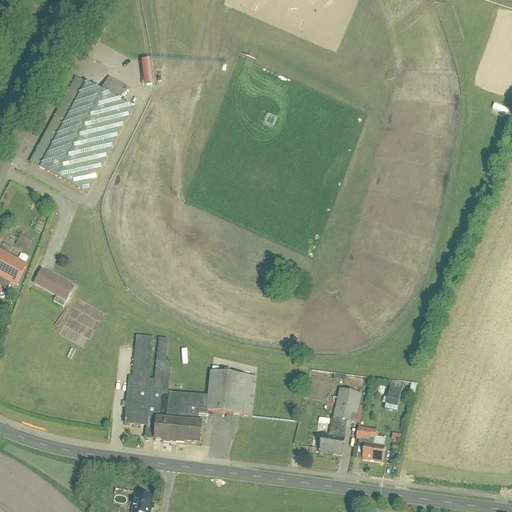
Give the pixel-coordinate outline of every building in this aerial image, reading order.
[(153,53),(145,53),(148,82),(156,82),(153,53)] [(73,78),(27,164),(85,196),(131,110),(121,104),(129,90),(105,77),(97,91),(73,78)] [(28,252),(32,241),(22,237),(18,247),(28,252)] [(216,249),(218,243),(207,238),(204,244),(216,249)] [(0,291),(4,285),(10,288),(13,282),(18,284),(30,263),(2,248),(0,251),(0,291)] [(67,298),(73,287),(42,271),(36,281),(67,298)] [(64,304),(66,299),(54,292),(51,298),(64,304)] [(149,442),(207,448),(210,415),(255,418),(259,377),(210,374),(208,396),(171,395),(173,365),(168,365),(171,341),(140,338),(136,381),(131,380),(128,428),(148,428),(149,442)] [(401,414),(406,385),(394,383),(389,411),(401,414)] [(361,395),(339,390),(332,420),(353,425),(361,395)] [(345,435),(323,432),(320,454),(342,457),(345,435)] [(385,448),(365,445),(362,462),(382,465),(385,448)]
